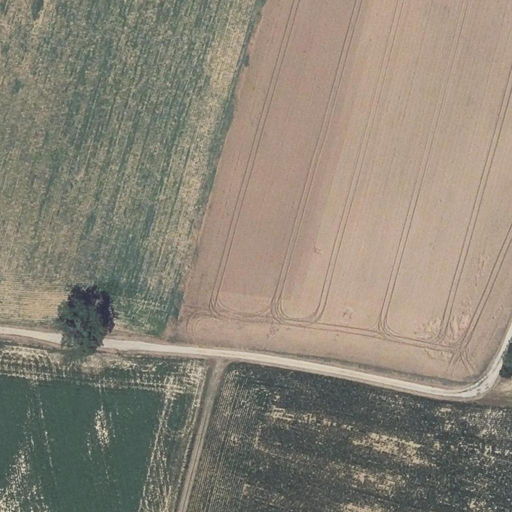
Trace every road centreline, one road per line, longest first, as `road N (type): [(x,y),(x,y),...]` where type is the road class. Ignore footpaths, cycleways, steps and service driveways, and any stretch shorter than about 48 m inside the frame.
road 1 (track): [(0,327),(465,390),(487,383),(511,332)]
road 2 (track): [(218,353),(180,511)]
